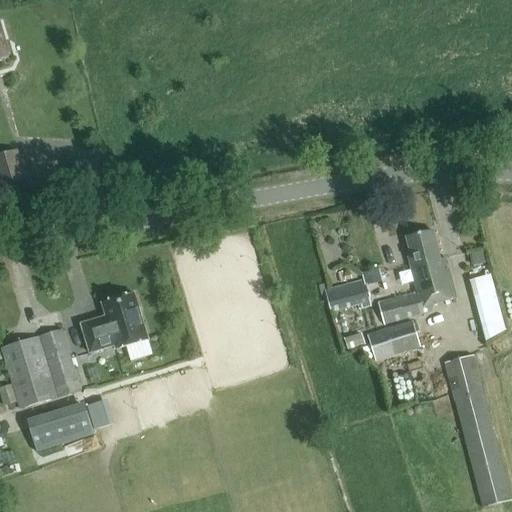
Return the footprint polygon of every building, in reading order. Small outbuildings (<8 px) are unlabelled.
[(0,58),(9,55),(0,24),(0,58)] [(0,154),(0,186),(1,188),(26,181),(17,150),(0,154)] [(429,307),(456,300),(445,259),(440,261),(432,231),(406,238),(410,253),(407,254),(417,292),(414,293),(415,295),(379,304),(384,324),(431,312),(429,307)] [(364,270),(367,284),(383,280),(381,267),(364,270)] [(369,298),(364,280),(325,290),(329,308),(369,298)] [(479,296),(494,292),(491,280),(476,285),(479,296)] [(106,318),(81,325),(90,354),(115,346),(116,350),(148,340),(134,294),(102,304),(106,318)] [(412,322),(367,335),(375,361),(420,348),(412,322)] [(1,349),(20,410),(81,391),(63,330),(1,349)] [(445,364),(482,509),(511,501),(473,356),(445,364)] [(10,385),(0,388),(0,392),(4,406),(15,402),(10,385)] [(85,407),(28,425),(36,452),(93,434),(85,407)]
